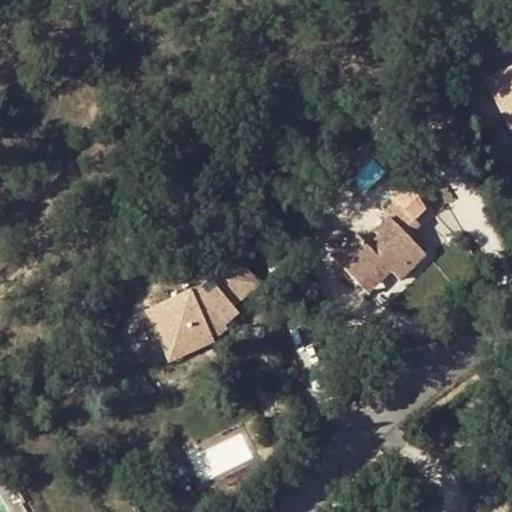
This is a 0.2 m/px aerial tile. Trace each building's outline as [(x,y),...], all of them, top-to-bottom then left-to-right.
[(511,81),(511,82),(506,71),(488,80),(511,129),(511,81)] [(403,235),(414,228),(409,221),(399,228),(403,235)] [(363,248),(337,265),(358,296),(385,280),(391,291),(397,299),(426,281),(413,260),(428,251),(414,228),(403,235),(383,248),(386,252),(371,261),(363,248)] [(163,353),(217,324),(235,315),(231,308),(257,282),(226,250),(200,276),(203,280),(187,292),(185,286),(142,307),(153,332),(163,353)] [(385,280),(358,296),(364,306),(391,291),(385,280)] [(153,332),(142,307),(135,311),(146,335),(153,332)] [(217,324),(163,353),(153,332),(146,335),(159,363),(222,334),(217,324)]
